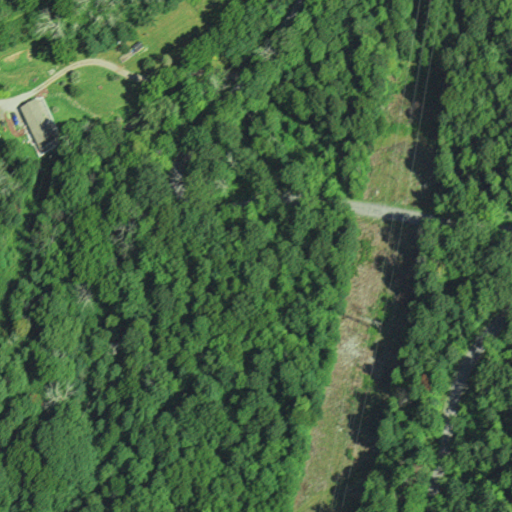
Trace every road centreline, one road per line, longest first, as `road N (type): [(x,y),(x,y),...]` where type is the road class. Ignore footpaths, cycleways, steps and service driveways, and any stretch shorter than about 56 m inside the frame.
road 1 (tertiary): [(439,220),(319,203),(199,208),(182,197),(187,158),(303,0)]
road 2 (tertiary): [(431,511),(443,488),(465,366),(511,315),(439,220)]
